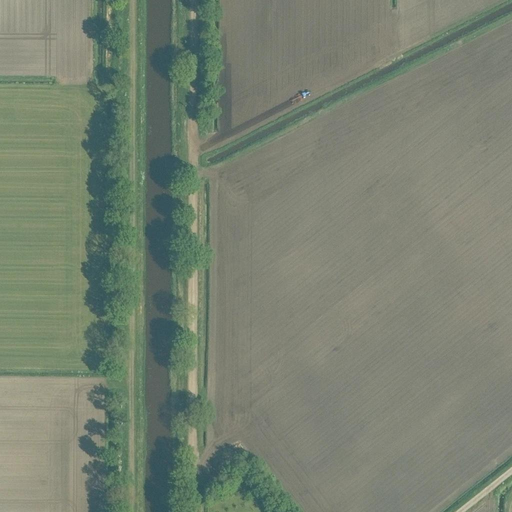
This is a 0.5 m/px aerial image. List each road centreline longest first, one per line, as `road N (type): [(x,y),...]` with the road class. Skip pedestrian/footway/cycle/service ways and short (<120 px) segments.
road 1 (track): [(136,0),(132,511)]
road 2 (track): [(191,0),(189,511)]
